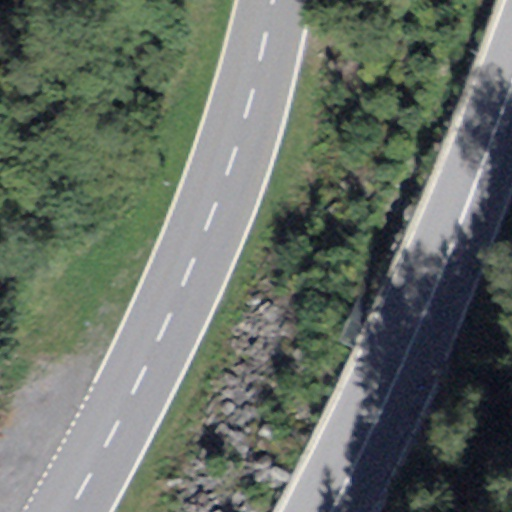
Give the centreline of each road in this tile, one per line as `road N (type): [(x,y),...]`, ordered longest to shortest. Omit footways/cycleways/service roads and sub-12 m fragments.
road 1 (tertiary): [(70,511),(189,276),(249,110),(277,0)]
road 2 (secondary): [(334,511),(511,92)]
